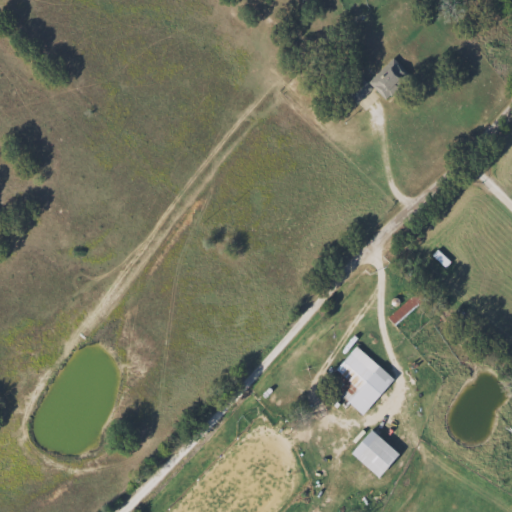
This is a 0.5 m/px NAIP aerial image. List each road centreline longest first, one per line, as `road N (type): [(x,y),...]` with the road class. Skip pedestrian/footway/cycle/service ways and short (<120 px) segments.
road 1 (residential): [(117,511),(511,100)]
road 2 (residential): [(397,390),(371,240)]
